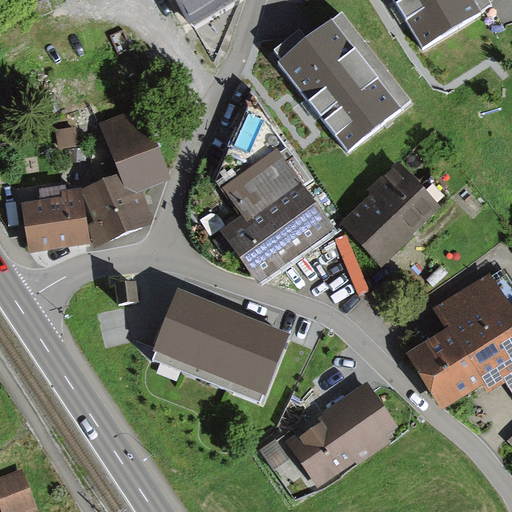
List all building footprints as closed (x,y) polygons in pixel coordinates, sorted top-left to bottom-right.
[(175,0),(190,24),(228,0),(175,0)] [(392,0),(423,50),(495,5),(491,0),(392,0)] [(281,58),(277,61),(311,104),(347,148),(410,99),(340,12),(308,38),(299,26),(273,47),(281,58)] [(144,106),(100,124),(119,174),(125,188),(138,194),(143,191),(171,180),(144,106)] [(334,229),(277,148),(224,186),(245,216),(224,230),(260,281),(334,229)] [(401,164),(342,223),(382,263),(441,204),(401,164)] [(96,221),(90,222),(93,245),(150,225),(154,217),(143,191),(138,194),(125,188),(119,174),(85,189),(96,221)] [(62,197),(22,202),(28,252),(90,244),(82,186),(61,188),(62,197)] [(446,328),(408,353),(443,408),(484,381),(489,388),(506,377),(511,386),(511,285),(501,269),(435,311),(446,328)] [(222,306),(179,289),(151,360),(262,404),(290,333),(222,306)] [(367,384),(286,441),(318,487),(354,462),(357,466),(391,442),(386,435),(397,427),(367,384)] [(23,470),(0,478),(0,504),(2,511),(33,511),(39,510),(23,470)]
